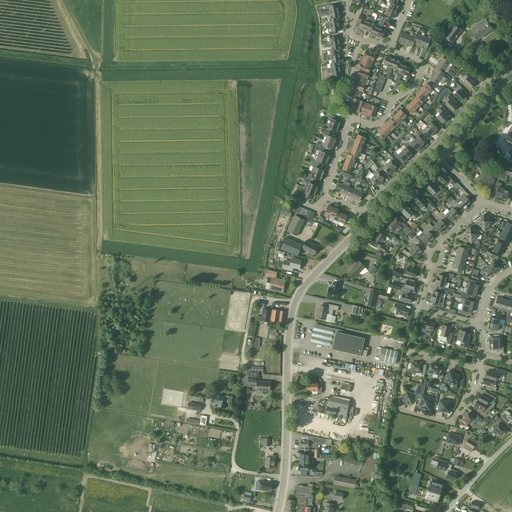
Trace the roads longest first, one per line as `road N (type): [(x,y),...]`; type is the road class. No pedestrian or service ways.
road 1 (tertiary): [(277,511),(297,295),(369,220)]
road 2 (residential): [(451,420),(396,405),(405,357),(414,351),(478,369)]
road 3 (residential): [(362,211),(488,83)]
road 4 (unknown): [(280,473),(238,465),(236,419),(205,399)]
